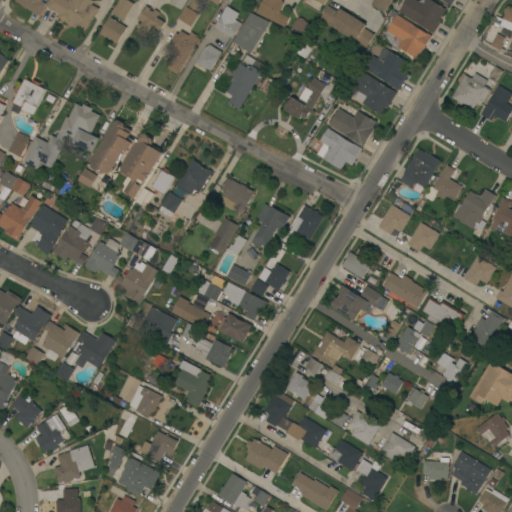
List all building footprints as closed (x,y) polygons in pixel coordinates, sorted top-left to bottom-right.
[(41,0),(46,3),(39,15),(15,1),(15,0),(41,0)] [(85,31),(77,27),(76,29),(58,18),(60,14),(46,6),(49,0),(92,0),(94,1),(92,4),(99,8),(85,31)] [(119,0),(128,0),(134,3),(124,19),(112,12),(119,0)] [(170,0),(186,0),(181,9),(169,2),(170,0)] [(257,13),(263,0),(282,0),(282,1),(285,2),(280,12),(289,16),(284,27),(257,13)] [(373,0),(391,0),(384,12),(371,4),(373,0)] [(405,0),(432,0),(446,9),(440,19),(442,20),(434,34),(428,31),(429,30),(399,11),(405,0)] [(338,11),(341,8),(348,13),(349,12),(359,19),(359,20),(367,25),(364,28),(375,34),(366,47),(320,18),(328,5),(338,11)] [(511,30),(500,25),(509,5),(511,6),(511,30)] [(160,31),(151,25),(150,26),(151,27),(145,37),(136,31),(138,28),(136,27),(139,23),(141,24),(142,22),(137,19),(146,6),(150,9),(150,10),(153,12),(155,9),(160,13),(157,17),(165,23),(160,31)] [(186,6),(199,14),(191,26),(179,19),(186,6)] [(214,27),(227,6),(239,13),(235,19),(242,23),(233,38),(214,27)] [(270,22),(251,53),(233,42),(251,12),(270,22)] [(427,33),(428,33),(432,35),(421,53),(419,52),(416,58),(397,46),(401,40),(387,31),(397,14),(427,33)] [(117,43),(100,32),(110,17),(127,27),(117,43)] [(296,19),(297,18),(299,18),(300,17),(302,18),(304,19),(307,22),(311,24),(305,36),(291,29),(295,21),(296,19)] [(179,34),(181,30),(189,35),(191,32),(201,38),(196,46),(195,45),(178,75),(167,68),(176,53),(167,48),(176,32),(179,34)] [(497,33),(505,37),(499,49),(491,45),(497,33)] [(297,52),(306,38),(315,44),(305,58),(297,52)] [(222,52),(210,71),(206,68),(205,69),(195,63),(205,48),(210,45),(222,52)] [(365,68),(373,55),(377,58),(384,47),(407,62),(402,69),(409,73),(399,90),(365,68)] [(0,53),(5,56),(4,57),(9,60),(0,73),(0,53)] [(239,110),(228,103),(233,96),(227,92),(235,79),(234,79),(235,77),(231,75),(239,62),(247,67),(250,64),(262,72),(239,110)] [(504,71),(497,83),(492,80),(488,79),(496,66),(504,71)] [(348,94),(362,71),(392,90),(393,89),(397,92),(389,106),(387,104),(381,114),(348,94)] [(460,83),(457,81),(462,72),(472,78),(476,73),(488,80),(484,86),(486,87),(486,86),(491,89),(481,106),(477,103),(473,110),(463,104),(462,105),(458,102),(459,102),(452,97),(460,83)] [(320,95),(321,96),(312,109),(316,112),(314,115),(310,112),(306,119),(301,116),(299,120),(283,110),(291,97),(297,100),(305,87),(307,88),(314,78),(326,85),(320,95)] [(32,82),(33,79),(41,83),(39,86),(46,89),(33,115),(21,109),(19,114),(12,111),(13,110),(11,109),(14,103),(12,102),(13,98),(15,99),(18,93),(14,91),(17,85),(21,87),(25,79),(32,82)] [(494,94),(493,94),(499,85),(511,93),(511,95),(508,103),(511,105),(511,112),(506,122),(499,117),(499,118),(495,116),(492,121),(481,115),(494,94)] [(36,137),(48,143),(52,135),(57,137),(67,116),(69,117),(76,103),(83,106),(84,104),(93,108),(92,111),(101,115),(92,133),(100,138),(93,152),(67,139),(52,168),(41,163),(38,169),(23,162),(36,137)] [(339,108),(354,117),(358,110),(376,122),(373,127),(375,128),(363,146),(359,144),(329,125),(339,108)] [(89,165),(116,121),(119,120),(124,124),(125,127),(132,130),(130,133),(131,133),(128,138),(133,141),(132,142),(133,143),(127,152),(124,150),(110,174),(107,173),(102,174),(89,165)] [(352,166),(346,161),(341,169),(323,158),(324,157),(318,153),(324,143),(320,141),(328,128),(354,144),(354,143),(363,149),(352,166)] [(17,131),(30,138),(29,140),(31,142),(28,148),(25,147),(20,157),(7,151),(17,131)] [(134,197),(133,199),(124,193),(123,192),(122,191),(123,190),(124,187),(124,185),(122,184),(128,176),(126,177),(121,174),(120,170),(121,167),(139,139),(141,135),(142,134),(144,133),(145,133),(147,134),(148,135),(149,137),(151,138),(152,139),(153,140),(153,141),(153,143),(152,144),(161,149),(162,150),(162,151),(161,152),(163,153),(135,198),(134,197)] [(426,187),(415,181),(412,188),(400,181),(407,169),(412,160),(413,161),(419,150),(420,150),(421,150),(423,151),(424,152),(424,153),(425,151),(441,161),(426,187)] [(194,158),(202,162),(200,165),(208,170),(209,169),(212,171),(199,193),(199,192),(198,194),(196,193),(197,191),(194,190),(192,194),(184,190),(184,189),(178,185),(194,158)] [(454,200),(445,195),(443,199),(437,195),(433,201),(424,196),(431,186),(433,187),(447,165),(455,170),(450,178),(463,186),(454,200)] [(79,180),(86,168),(97,176),(90,187),(79,180)] [(160,173),(160,172),(162,168),(164,170),(165,168),(171,171),(170,172),(177,177),(175,180),(174,179),(164,195),(159,192),(158,194),(154,191),(155,189),(152,187),(160,173)] [(0,182),(0,180),(2,178),(0,176),(0,174),(2,172),(5,174),(6,171),(18,178),(10,190),(0,182)] [(19,177),(30,184),(23,196),(12,189),(19,177)] [(243,213),(234,208),(233,210),(220,203),(223,198),(222,197),(225,191),(221,189),(227,178),(232,180),(241,185),(242,184),(247,187),(255,192),(243,213)] [(141,205),(135,201),(143,187),(150,191),(141,205)] [(461,204),(462,204),(470,191),(476,195),(477,194),(481,196),(485,189),(496,196),(490,205),(482,217),(483,218),(482,220),(487,223),(481,231),(476,228),(475,230),(453,216),(461,204)] [(183,200),(174,214),(173,213),(170,218),(159,210),(162,206),(161,205),(169,192),(183,200)] [(21,234),(22,234),(18,241),(4,232),(6,229),(0,225),(0,213),(3,215),(11,202),(21,208),(22,206),(19,204),(23,197),(28,200),(31,195),(42,202),(21,234)] [(511,209),(511,237),(503,233),(503,232),(491,227),(495,220),(493,219),(503,198),(511,202),(509,208),(511,209)] [(265,204),(272,208),(273,206),(290,217),(282,231),(278,228),(266,247),(262,244),(260,248),(252,243),(264,223),(256,218),(265,204)] [(392,204),(411,216),(401,232),(394,228),(391,234),(379,227),(392,204)] [(48,254),(37,246),(41,239),(42,236),(43,235),(39,233),(40,232),(31,227),(31,228),(30,227),(36,217),(36,214),(38,213),(43,205),(68,220),(63,228),(63,231),(61,232),(56,239),(57,240),(55,243),(55,245),(53,246),(48,254)] [(310,240),(300,234),(300,235),(297,234),(298,233),(296,232),(303,220),(298,217),(305,205),(315,211),(316,210),(319,212),(318,213),(324,217),(310,240)] [(97,217),(109,225),(101,236),(90,228),(97,217)] [(222,253),(210,246),(216,234),(215,234),(225,217),(238,225),(222,253)] [(421,222),(440,233),(430,250),(423,246),(420,252),(408,245),(421,222)] [(68,257),(66,260),(52,252),(56,245),(58,246),(70,226),(77,230),(81,224),(92,231),(87,239),(90,241),(82,254),(88,257),(82,266),(68,257)] [(127,232),(138,239),(131,251),(120,244),(127,232)] [(238,255),(229,250),(232,245),(233,245),(239,235),(247,240),(238,255)] [(98,268),(96,273),(91,270),(89,270),(88,268),(84,265),(89,258),(93,253),(93,250),(95,249),(100,241),(105,244),(109,238),(120,244),(118,247),(118,249),(118,250),(118,251),(119,252),(119,253),(121,254),(116,262),(116,265),(115,265),(114,266),(120,270),(114,278),(98,268)] [(157,249),(149,261),(132,251),(139,239),(157,249)] [(342,266),(351,252),(371,264),(363,279),(342,266)] [(477,256),(496,268),(487,284),(480,280),(476,286),(464,278),(477,256)] [(152,282),(143,297),(144,297),(140,304),(126,296),(128,292),(114,283),(119,275),(125,279),(133,266),(135,267),(137,263),(140,264),(141,262),(147,265),(148,264),(159,271),(152,282)] [(271,272),(270,271),(272,269),(273,269),(276,263),(290,272),(285,280),(286,281),(284,284),(283,283),(279,291),(265,282),(271,272)] [(251,273),(248,279),(252,281),(249,286),(245,284),(245,286),(227,277),(233,265),(251,273)] [(402,279),(404,274),(412,280),(412,281),(428,291),(417,307),(383,286),(391,272),(402,279)] [(511,307),(496,298),(500,290),(503,291),(511,277),(511,307)] [(223,289),(216,302),(195,291),(202,278),(223,289)] [(269,286),(262,297),(250,290),(257,279),(269,286)] [(262,313),(259,312),(254,321),(244,316),(247,310),(232,303),(223,292),(228,282),(268,302),(262,313)] [(332,306),(337,297),(338,298),(341,294),(338,292),(342,285),(360,296),(367,286),(381,295),(374,306),(369,303),(364,311),(362,309),(355,320),(332,306)] [(0,289),(6,293),(8,290),(22,299),(18,305),(17,305),(5,325),(0,322),(0,289)] [(204,328),(172,312),(180,296),(190,301),(189,304),(211,315),(204,328)] [(429,296),(441,303),(442,300),(466,314),(456,331),(437,320),(435,324),(427,319),(429,315),(421,310),(429,296)] [(32,314),(37,306),(49,312),(48,313),(51,315),(45,326),(44,326),(41,331),(41,333),(39,334),(34,341),(29,338),(25,345),(13,337),(17,331),(13,329),(18,321),(18,319),(20,318),(14,314),(19,306),(32,314)] [(178,320),(171,333),(173,334),(167,345),(139,331),(151,306),(178,320)] [(484,353),(467,342),(477,326),(476,326),(481,317),(485,320),(491,310),(505,318),(484,353)] [(252,325),(243,343),(220,331),(220,329),(218,328),(224,316),(226,318),(229,313),(252,325)] [(467,318),(476,323),(469,334),(460,329),(467,318)] [(394,320),(400,324),(396,330),(390,327),(394,320)] [(427,336),(413,328),(418,320),(424,324),(427,320),(434,325),(427,336)] [(65,330),(66,329),(63,327),(65,324),(80,333),(75,341),(74,341),(63,359),(58,356),(55,361),(46,355),(49,350),(42,346),(50,333),(44,329),(50,321),(65,330)] [(188,323),(200,329),(194,341),(182,335),(188,323)] [(409,354),(405,351),(403,353),(399,351),(401,349),(396,345),(407,326),(421,335),(409,354)] [(7,350),(0,345),(0,334),(2,331),(14,338),(7,350)] [(97,339),(102,332),(117,341),(110,352),(109,351),(99,368),(94,364),(93,365),(87,361),(83,368),(76,363),(80,355),(79,354),(85,344),(78,340),(84,331),(97,339)] [(351,360),(341,354),(337,360),(332,367),(312,355),(317,346),(318,346),(327,331),(344,342),(348,336),(361,344),(351,360)] [(231,347),(229,352),(232,353),(224,368),(206,358),(207,355),(196,349),(201,338),(213,344),(215,339),(231,347)] [(419,340),(425,344),(420,352),(413,348),(419,340)] [(424,347),(428,341),(435,345),(431,351),(424,347)] [(38,365),(26,358),(33,347),(45,354),(38,365)] [(380,356),(373,367),(365,363),(362,367),(359,365),(361,361),(360,360),(363,356),(363,357),(368,349),(380,356)] [(4,409),(1,408),(1,409),(0,408),(0,356),(2,353),(6,355),(7,352),(15,356),(9,367),(11,367),(7,373),(19,379),(4,409)] [(443,352),(454,359),(451,362),(455,365),(460,358),(469,363),(466,368),(467,369),(465,373),(463,372),(457,383),(452,380),(450,382),(447,380),(448,378),(443,374),(446,369),(437,363),(443,352)] [(65,362),(71,353),(76,356),(70,366),(75,369),(68,381),(56,373),(64,362),(65,362)] [(162,369),(151,363),(156,353),(167,359),(162,369)] [(305,368),(311,357),(323,364),(323,365),(352,383),(351,384),(363,392),(359,400),(339,387),(339,386),(320,374),(318,376),(305,368)] [(186,361),(200,368),(197,375),(198,376),(201,370),(210,375),(207,382),(210,383),(207,388),(208,388),(198,408),(184,401),(188,391),(175,385),(186,361)] [(491,361),(511,373),(511,401),(511,404),(502,398),(497,406),(484,398),(481,404),(469,397),(491,361)] [(148,382),(153,372),(165,377),(160,388),(148,382)] [(296,372),(314,383),(304,400),(286,389),(296,372)] [(381,385),(389,373),(395,376),(396,374),(399,377),(398,378),(403,381),(396,394),(381,385)] [(379,378),(375,384),(378,385),(375,390),(377,391),(374,396),(364,389),(367,385),(366,384),(373,374),(379,378)] [(153,413),(151,412),(149,417),(136,411),(137,408),(129,404),(139,385),(143,388),(144,386),(162,396),(153,413)] [(421,409),(413,405),(414,404),(412,402),(410,406),(406,404),(408,400),(409,398),(408,397),(410,395),(415,388),(420,391),(421,389),(425,391),(424,393),(429,396),(421,409)] [(274,394),(275,395),(278,391),(295,401),(284,418),(293,423),(287,433),(266,421),(270,414),(264,411),(274,394)] [(314,412),(315,412),(308,407),(317,394),(334,405),(325,419),(314,412)] [(34,421),(35,422),(33,424),(32,423),(27,428),(23,424),(22,425),(19,423),(20,421),(16,418),(20,412),(12,405),(21,396),(29,403),(31,400),(42,411),(34,421)] [(329,420),(341,401),(353,408),(341,427),(329,420)] [(60,410),(69,404),(77,416),(68,422),(60,410)] [(357,411),(380,425),(368,445),(351,434),(355,427),(349,424),(357,411)] [(124,419),(127,420),(130,413),(136,416),(134,419),(136,420),(134,424),(127,439),(117,434),(124,419)] [(501,418),(504,416),(506,419),(504,421),(509,428),(506,430),(510,435),(493,447),(487,439),(483,437),(477,428),(498,413),(501,418)] [(57,446),(58,448),(53,451),(52,449),(45,453),(36,438),(41,435),(42,437),(43,436),(37,427),(57,414),(66,428),(65,428),(71,437),(57,446)] [(327,430),(316,448),(300,439),(299,441),(290,435),(296,424),(299,425),(304,416),(327,430)] [(178,441),(171,455),(165,452),(160,462),(143,454),(144,453),(140,451),(145,441),(151,445),(158,431),(178,441)] [(415,447),(407,459),(401,456),(397,463),(380,452),(392,432),(415,447)] [(272,449),(275,446),(288,454),(276,474),(264,466),(262,470),(245,460),(249,453),(246,451),(248,448),(246,446),(249,440),(252,442),(254,438),(272,449)] [(363,453),(352,471),(337,461),(336,463),(326,457),(333,447),(335,448),(341,439),(363,453)] [(95,467),(80,472),(81,476),(70,479),(71,481),(65,483),(64,481),(59,483),(54,468),(61,466),(58,455),(70,452),(70,451),(88,445),(95,467)] [(117,470),(116,469),(114,474),(107,471),(110,466),(109,466),(111,461),(110,461),(114,453),(112,452),(116,445),(127,451),(117,470)] [(462,451),(492,470),(476,494),(471,491),(470,493),(466,491),(467,488),(460,484),(462,481),(452,475),(456,468),(454,467),(454,464),(462,451)] [(160,472),(159,473),(160,474),(157,480),(156,480),(151,490),(145,486),(140,496),(128,489),(128,488),(118,482),(125,467),(124,467),(129,456),(160,472)] [(440,462),(441,457),(449,458),(448,462),(449,462),(448,478),(442,478),(441,480),(428,479),(429,474),(422,474),(423,460),(440,462)] [(374,500),(362,493),(366,487),(364,486),(364,485),(360,483),(365,475),(356,470),(363,459),(372,465),(375,461),(381,465),(377,471),(388,478),(374,500)] [(497,468),(503,471),(498,479),(492,476),(497,468)] [(304,497),(305,496),(301,493),(303,491),(293,485),(300,472),(314,481),(315,479),(329,488),(330,486),(339,491),(326,511),(304,497)] [(222,491),(220,490),(222,486),(224,487),(232,473),(247,482),(241,491),(247,494),(246,496),(251,498),(245,509),(240,506),(239,507),(219,495),(222,491)] [(492,478),(497,482),(495,486),(489,482),(492,478)] [(270,495),(264,506),(253,499),(255,495),(251,492),(249,490),(252,485),(255,487),(255,486),(270,495)] [(81,511),(57,511),(57,500),(64,500),(63,489),(78,488),(78,499),(81,499),(81,511)] [(346,511),(350,506),(340,500),(347,488),(362,497),(355,510),(358,511),(346,511)] [(485,489),(491,493),(493,489),(509,499),(507,503),(501,511),(487,511),(481,508),(484,504),(478,501),(485,489)] [(137,508),(135,511),(110,511),(117,498),(137,508)] [(230,511),(212,511),(208,509),(213,501),(230,511)]
